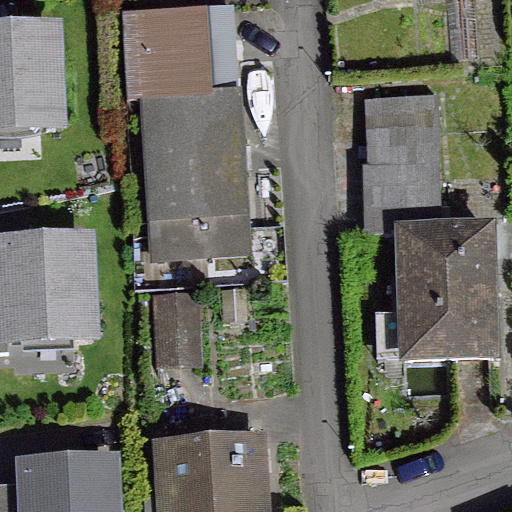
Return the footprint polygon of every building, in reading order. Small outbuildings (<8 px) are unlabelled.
[(475,61),(470,0),(441,0),(446,63),(475,61)] [(123,105),(141,104),(231,99),(225,12),(118,19),(123,105)] [(0,129),(50,127),(46,37),(19,39),(18,29),(0,29),(0,129)] [(231,99),(141,104),(152,263),(241,257),(231,99)] [(436,237),(429,103),(362,108),(366,241),(396,240),(398,285),(389,285),(390,323),(399,322),(400,365),(488,362),(484,236),(436,237)] [(26,251),(0,251),(0,294),(2,343),(83,339),(79,248),(51,249),(51,240),(25,241),(26,251)] [(154,372),(194,370),(191,300),(151,302),(154,372)] [(257,511),(253,443),(155,449),(158,502),(140,503),(140,511),(257,511)] [(50,463),(50,473),(22,475),(23,511),(105,511),(103,471),(76,472),(75,462),(50,463)]
